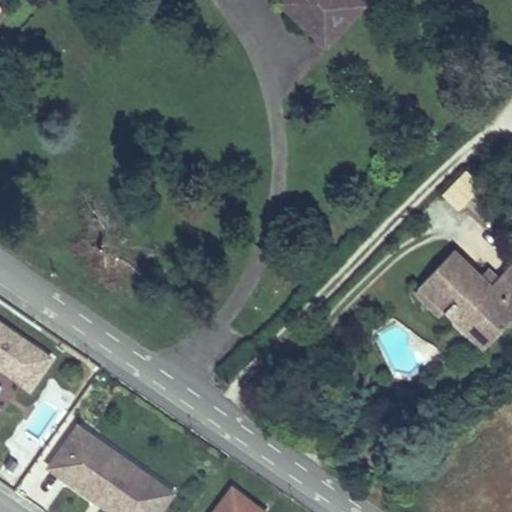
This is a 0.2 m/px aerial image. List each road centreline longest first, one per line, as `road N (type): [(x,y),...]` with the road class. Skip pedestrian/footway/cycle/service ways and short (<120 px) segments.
road 1 (unknown): [(212,415),(455,150),(511,110)]
road 2 (unclassified): [(352,511),(0,267)]
